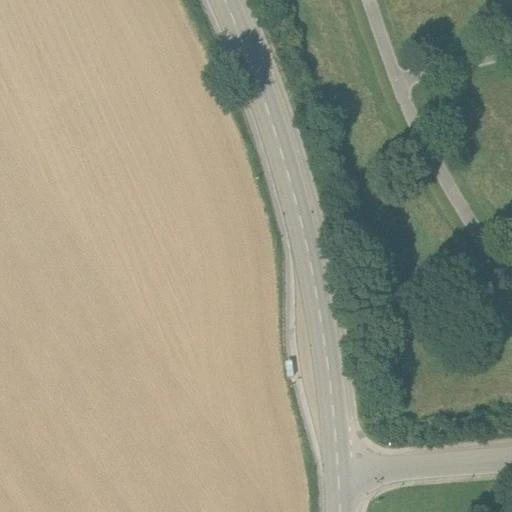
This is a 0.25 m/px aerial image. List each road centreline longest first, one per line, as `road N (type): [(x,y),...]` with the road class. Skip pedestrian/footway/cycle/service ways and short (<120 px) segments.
road 1 (tertiary): [(227,0),(266,98),(303,232),(322,318),(339,476)]
road 2 (unclassified): [(339,476),(511,461)]
